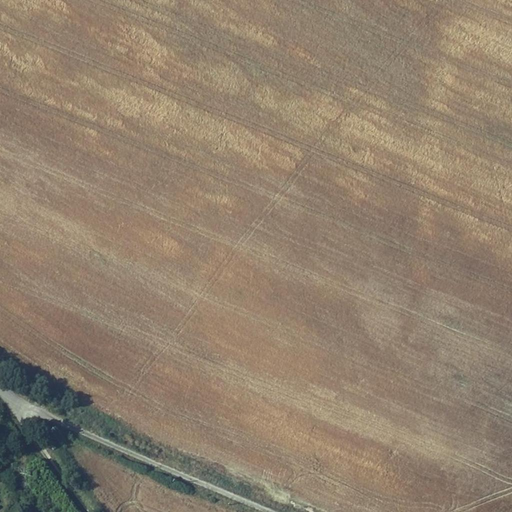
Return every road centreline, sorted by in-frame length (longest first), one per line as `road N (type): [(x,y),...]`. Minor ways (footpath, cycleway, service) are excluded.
road 1 (unclassified): [(0,385),(41,413),(273,511)]
road 2 (track): [(8,394),(87,511)]
